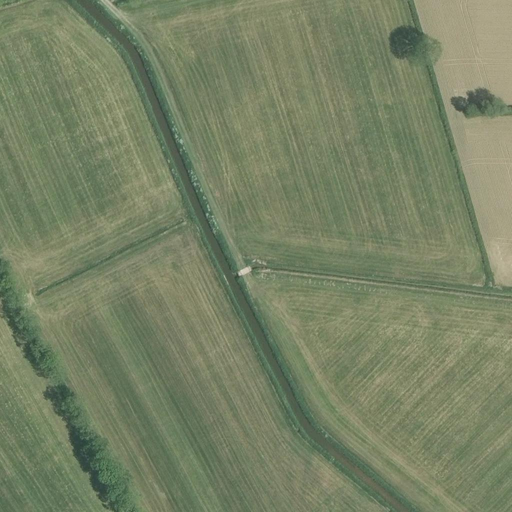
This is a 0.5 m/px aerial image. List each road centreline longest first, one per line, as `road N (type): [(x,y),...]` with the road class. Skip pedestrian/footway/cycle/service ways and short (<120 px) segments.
road 1 (track): [(104,0),(153,63),(248,278)]
road 2 (track): [(127,511),(0,281)]
